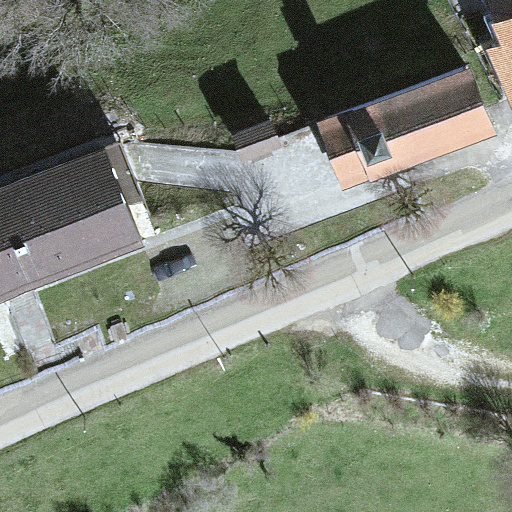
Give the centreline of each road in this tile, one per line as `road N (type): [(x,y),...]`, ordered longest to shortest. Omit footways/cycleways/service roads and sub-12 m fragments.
road 1 (tertiary): [(0,425),(511,204)]
road 2 (track): [(341,279),(448,339),(511,360)]
